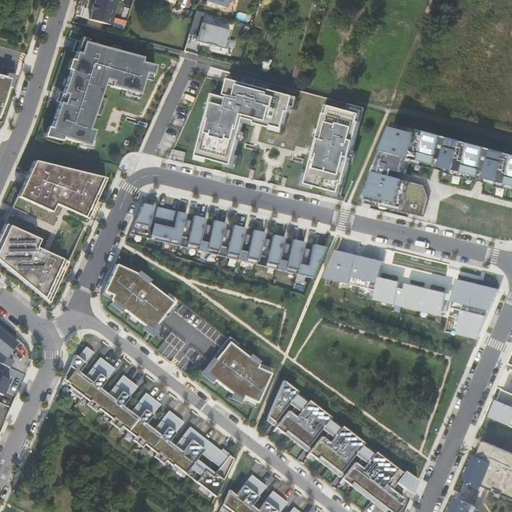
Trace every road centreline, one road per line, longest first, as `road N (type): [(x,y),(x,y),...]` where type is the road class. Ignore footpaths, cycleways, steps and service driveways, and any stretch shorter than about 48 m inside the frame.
road 1 (residential): [(76,314),(137,181),(155,175),(511,264)]
road 2 (residential): [(76,314),(337,511)]
road 3 (residential): [(419,511),(511,301)]
road 4 (residential): [(64,0),(12,157)]
road 5 (residential): [(42,332),(46,368),(0,477)]
road 6 (residential): [(389,105),(511,138)]
